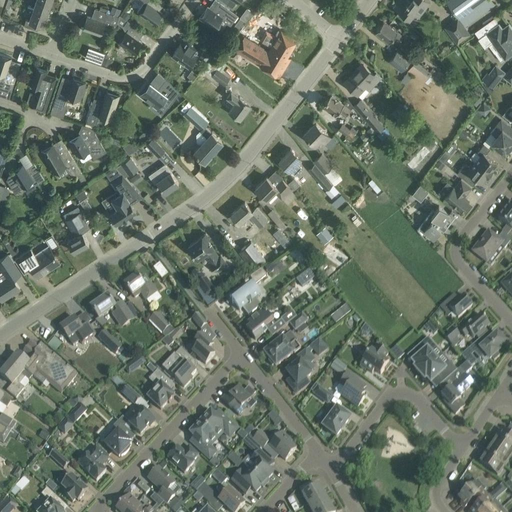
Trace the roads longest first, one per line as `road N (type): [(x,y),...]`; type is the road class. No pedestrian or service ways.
road 1 (tertiary): [(0,334),(201,201),(255,150),(341,38)]
road 2 (residential): [(93,511),(241,354)]
road 3 (residential): [(332,471),(403,392),(462,449)]
road 4 (residential): [(511,321),(455,257),(458,240),(511,174)]
road 5 (residential): [(195,0),(134,75),(50,54)]
road 6 (residential): [(319,454),(241,354)]
